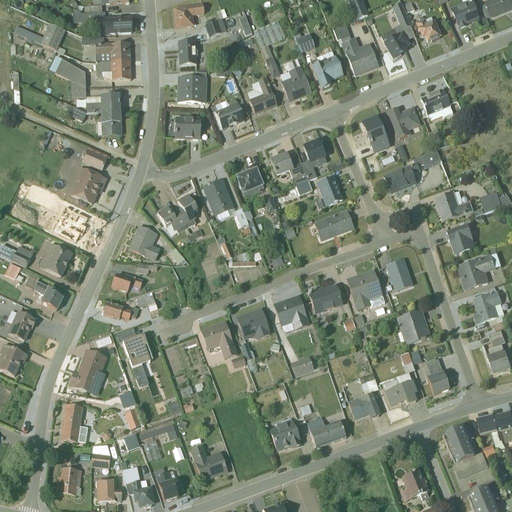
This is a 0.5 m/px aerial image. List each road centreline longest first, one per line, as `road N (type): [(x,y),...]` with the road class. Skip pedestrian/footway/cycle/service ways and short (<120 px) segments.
road 1 (residential): [(30,511),(50,376),(142,167)]
road 2 (residential): [(195,511),(419,426)]
road 3 (residential): [(168,331),(383,241)]
road 4 (residential): [(142,167),(174,175),(331,113)]
road 5 (residential): [(331,113),(511,38)]
road 6 (residential): [(418,233),(475,403)]
road 7 (residential): [(142,167),(152,109),(148,0)]
road 8 (unknown): [(11,106),(142,167)]
